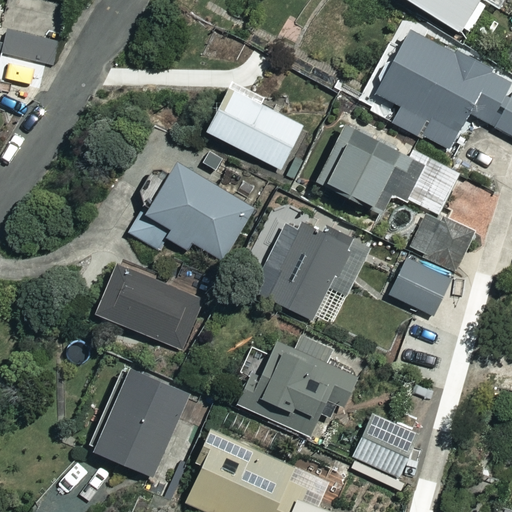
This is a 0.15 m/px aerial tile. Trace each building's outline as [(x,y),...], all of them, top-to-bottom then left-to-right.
[(405,0),(463,35),(483,3),(478,0),(405,0)] [(511,88),(511,81),(401,23),(367,88),(397,104),(389,119),(446,149),(466,112),(511,136),(511,89),(511,88)] [(298,123),(221,84),(199,128),(276,167),(298,123)] [(417,161),(336,119),(308,174),(379,211),(389,191),(433,213),(454,173),(420,156),(417,161)] [(251,207),(167,159),(138,210),(167,227),(162,236),(184,248),(189,240),(221,259),(251,207)] [(342,293),(364,245),(279,206),(242,287),(309,317),(324,284),(342,293)] [(471,232),(426,211),(408,249),(452,270),(471,232)] [(448,276),(401,255),(384,293),(431,314),(448,276)] [(202,299),(110,257),(87,308),(179,350),(202,299)] [(357,361),(298,333),(291,347),(274,339),(250,391),(283,406),(285,402),(329,422),(357,361)] [(183,388),(117,361),(82,447),(149,474),(183,388)] [(413,434),(367,413),(348,454),(394,475),(413,434)] [(204,425),(173,494),(213,511),(338,511),(314,501),(324,478),(204,425)]
